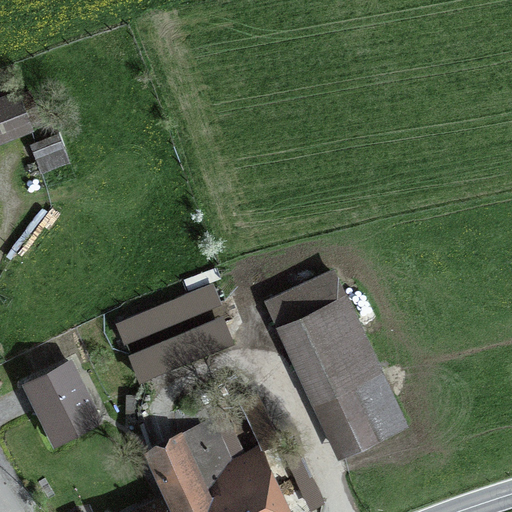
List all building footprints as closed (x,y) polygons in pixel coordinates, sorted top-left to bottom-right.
[(0,142),(28,132),(14,92),(0,97),(0,142)] [(35,175),(63,165),(53,136),(25,145),(35,175)] [(402,426),(328,269),(260,301),(334,458),(402,426)] [(215,306),(206,285),(111,323),(120,344),(215,306)] [(225,344),(215,319),(126,355),(136,380),(225,344)] [(511,323),(482,338),(511,402),(511,323)] [(70,362),(27,383),(40,409),(49,405),(63,433),(97,417),(70,362)] [(206,423),(141,452),(160,495),(123,511),(285,511),(256,446),(224,461),(206,423)]
